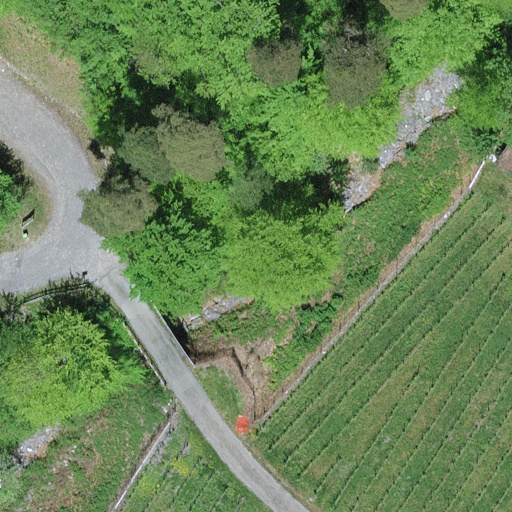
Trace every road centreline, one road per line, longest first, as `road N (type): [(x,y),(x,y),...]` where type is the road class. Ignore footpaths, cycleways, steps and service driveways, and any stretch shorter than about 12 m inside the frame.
road 1 (track): [(313,511),(251,449),(130,273),(80,248)]
road 2 (track): [(80,248),(95,169),(65,136),(0,90)]
